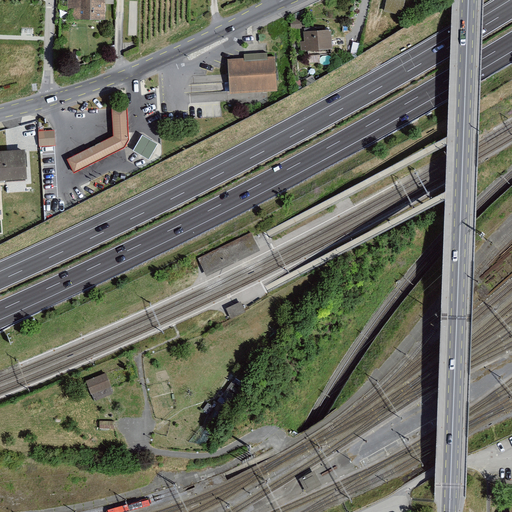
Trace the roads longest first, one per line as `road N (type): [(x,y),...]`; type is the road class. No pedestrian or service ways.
road 1 (motorway): [(511,8),(275,144),(0,280)]
road 2 (motorway): [(0,310),(287,169),(511,41)]
road 3 (secondary): [(449,511),(468,0)]
road 4 (unclassified): [(177,332),(138,355),(149,416),(144,446),(212,455),(263,431),(282,446),(225,478),(215,511)]
road 5 (tertiary): [(49,101),(283,0)]
